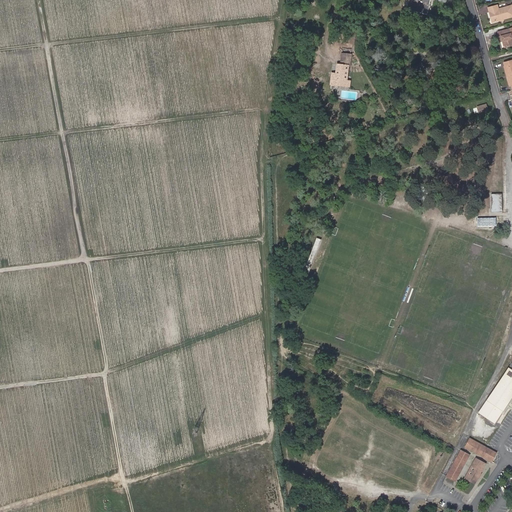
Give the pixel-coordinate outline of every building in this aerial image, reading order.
[(430,0),(408,0),(406,10),(427,15),(430,0)] [(511,12),(511,11),(510,5),(497,9),(496,5),(487,7),(491,21),(511,15),(511,12)] [(507,44),(511,42),(510,35),(511,34),(511,27),(508,29),(496,32),(498,38),(500,37),(501,40),(503,47),(507,46),(507,44)] [(341,61),(350,62),(351,55),(342,53),(342,54),(341,61)] [(510,85),(511,84),(511,59),(503,62),(504,67),(507,76),(505,77),(508,86),(510,85)] [(335,78),(331,78),(330,85),(345,87),(346,81),(348,66),(350,66),(350,62),(341,61),(340,65),(337,64),(336,73),(335,78)] [(486,103),(478,105),(480,112),(488,110),(486,103)] [(501,194),(492,194),(493,212),(502,212),(501,194)] [(497,217),(478,217),(478,225),(497,226),(497,217)] [(322,240),(317,238),(302,277),(307,279),(322,240)] [(511,362),(478,413),(494,423),(511,396),(511,362)] [(491,462),(492,462),(496,453),(486,447),(470,438),(465,447),(491,462)] [(469,455),(461,451),(447,476),(455,481),(469,455)] [(485,464),(476,459),(465,479),(475,484),(485,464)]
